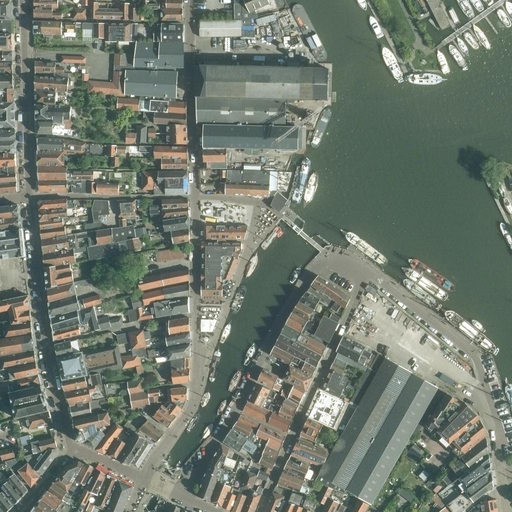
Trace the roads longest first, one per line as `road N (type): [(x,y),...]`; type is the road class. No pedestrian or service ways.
road 1 (residential): [(184,497),(313,272),(328,254),(366,273)]
road 2 (residential): [(366,273),(475,356),(498,427),(507,511)]
road 3 (residential): [(262,511),(366,273)]
road 4 (tertiary): [(71,447),(46,346),(30,196)]
road 5 (residential): [(189,0),(193,199)]
road 6 (tertiary): [(30,196),(24,0)]
road 7 (unclassified): [(260,201),(196,373)]
road 8 (residential): [(193,199),(196,373)]
road 9 (residential): [(30,196),(193,199)]
